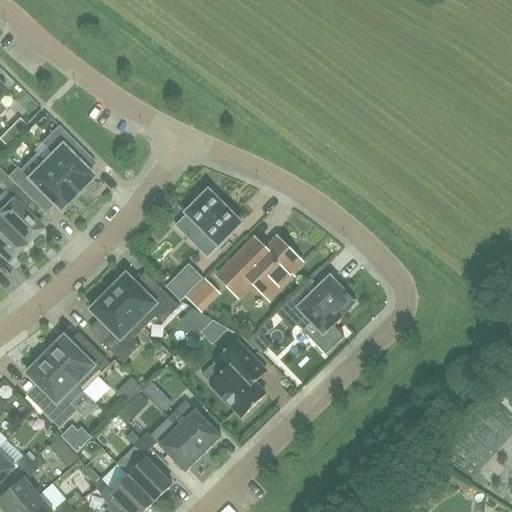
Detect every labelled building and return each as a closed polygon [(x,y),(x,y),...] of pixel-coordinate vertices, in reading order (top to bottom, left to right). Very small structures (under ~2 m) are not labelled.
[(8,130),(14,136),(25,126),(19,119),(8,130)] [(35,155),(75,195),(82,189),(84,192),(93,184),(90,181),(93,178),(74,159),(82,151),(58,127),(48,136),(59,148),(44,163),(35,155)] [(14,136),(8,130),(0,137),(0,142),(4,146),(14,136)] [(39,194),(52,207),(58,213),(61,210),(64,213),(72,204),(69,202),(75,195),(35,155),(34,156),(43,164),(27,180),(16,168),(7,178),(11,183),(30,201),(31,202),(39,194)] [(0,202),(5,207),(0,211),(0,221),(25,247),(42,230),(22,210),(30,201),(11,183),(0,194),(0,202)] [(185,215),(197,227),(208,238),(197,249),(207,259),(218,248),(242,225),(208,192),(205,195),(203,192),(191,204),(194,206),(185,215)] [(0,255),(8,264),(25,247),(0,221),(0,255)] [(217,276),(229,289),(238,298),(253,284),(270,301),(287,284),(284,281),(301,264),(277,240),(265,251),(254,240),(217,276)] [(180,303),(203,280),(189,266),(166,289),(180,303)] [(108,293),(144,329),(155,318),(162,325),(179,308),(159,288),(149,298),(126,275),(123,279),(120,276),(112,285),(114,287),(108,293)] [(307,317),(324,336),(356,305),(331,279),(310,300),(301,290),(276,314),(292,331),(307,317)] [(204,282),(192,293),(204,305),(215,293),(204,282)] [(144,329),(108,293),(102,300),(99,297),(91,306),(93,308),(90,312),(113,335),(103,345),(123,364),(140,347),(133,340),(144,329)] [(273,348),(265,340),(276,330),(270,325),(251,343),(264,357),(273,348)] [(290,334),(278,338),(285,358),(298,354),(294,343),(293,343),(290,334)] [(52,349),(45,357),(83,394),(111,365),(91,346),(82,355),(64,338),(61,341),(58,339),(50,347),(52,349)] [(266,374),(252,359),(235,342),(214,362),(224,372),(210,385),(243,418),(265,396),(254,385),(266,374)] [(83,394),(45,357),(38,364),(36,361),(27,369),(30,372),(26,375),(51,399),(40,410),(60,430),(78,412),(71,405),(83,394)] [(135,382),(125,393),(137,404),(126,416),(136,426),(154,406),(142,395),(146,391),(135,382)] [(167,419),(178,429),(203,456),(221,439),(196,412),(185,402),(167,419)] [(38,414),(31,422),(44,432),(50,424),(38,414)] [(79,454),(92,440),(83,431),(80,435),(74,429),(64,440),(79,454)] [(203,456),(178,429),(160,447),(185,473),(203,456)] [(140,442),(135,447),(144,457),(150,450),(141,441),(140,442)] [(0,485),(15,469),(0,455),(0,485)] [(33,463),(26,456),(17,466),(23,472),(33,463)] [(128,477),(154,504),(172,487),(146,460),(128,477)] [(33,463),(23,472),(29,479),(39,469),(33,463)] [(127,511),(146,511),(154,504),(128,477),(110,495),(127,511)] [(0,507),(3,511),(20,511),(39,497),(24,480),(0,500),(0,507)] [(100,480),(95,485),(102,497),(110,490),(100,480)] [(52,511),(39,497),(20,511),(52,511)] [(66,501),(55,510),(57,511),(67,511),(72,509),(66,501)]
